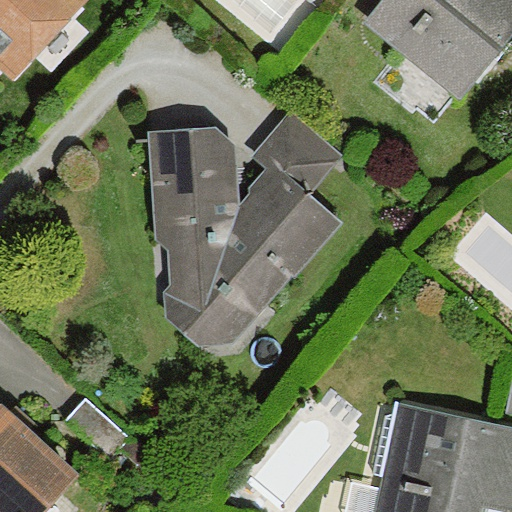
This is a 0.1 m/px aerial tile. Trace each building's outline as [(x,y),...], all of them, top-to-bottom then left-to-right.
[(91,3),(87,0),(0,0),(0,61),(18,79),(91,3)] [(511,0),(396,0),(375,27),(468,100),(511,44),(511,0)] [(227,132),(155,137),(169,324),(204,356),(242,350),(346,232),(314,203),(347,160),(292,120),(258,162),(278,179),(246,212),(243,152),(227,132)] [(57,511),(89,478),(0,395),(0,508),(4,511),(57,511)] [(88,400),(68,421),(108,458),(128,437),(88,400)] [(511,511),(511,427),(408,403),(382,511),(511,511)]
